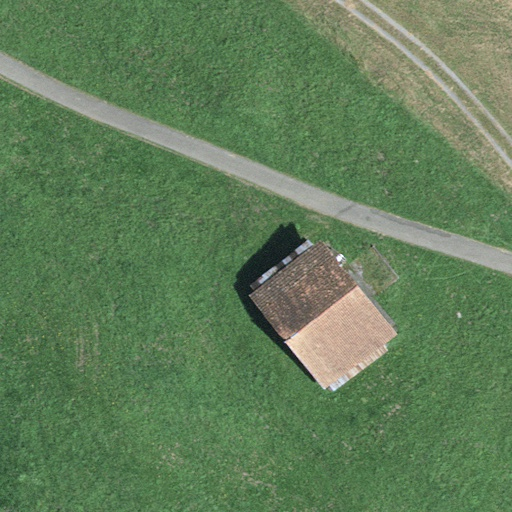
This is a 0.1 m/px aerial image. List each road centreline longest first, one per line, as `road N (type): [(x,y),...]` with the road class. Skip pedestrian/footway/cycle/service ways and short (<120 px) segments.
road 1 (track): [(0,62),(359,213),(511,265)]
road 2 (track): [(511,157),(451,82),(350,0)]
